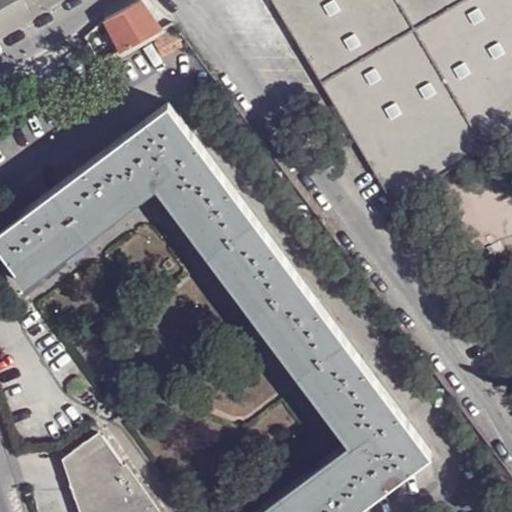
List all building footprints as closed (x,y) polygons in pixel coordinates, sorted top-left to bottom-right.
[(0,0),(0,32),(34,14),(25,0),(0,0)] [(25,0),(34,14),(57,0),(25,0)] [(123,49),(162,29),(161,27),(140,0),(138,0),(122,8),(106,17),(123,49)] [(511,0),(272,0),(395,204),(418,190),(451,171),(511,134),(511,0)] [(182,43),(175,30),(158,40),(165,53),(182,43)] [(91,45),(99,62),(109,56),(101,40),(91,45)] [(0,228),(0,243),(26,278),(157,179),(353,441),(258,511),(352,511),(432,452),(168,102),(0,228)] [(479,255),(471,260),(473,269),(483,265),(479,255)] [(160,511),(126,463),(124,464),(106,438),(76,460),(82,480),(81,480),(91,511),(160,511)] [(91,511),(81,480),(82,480),(76,460),(72,463),(66,466),(81,511),(91,511)]
